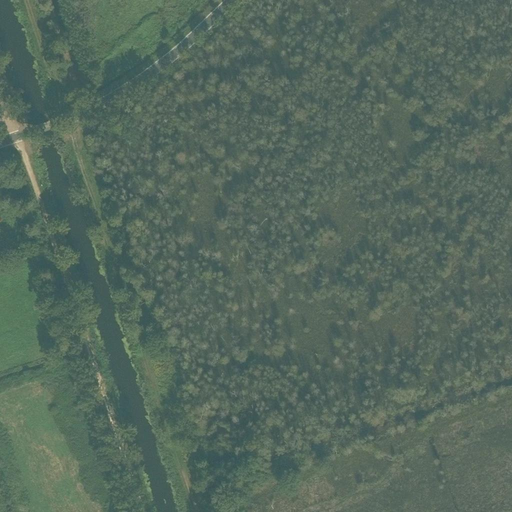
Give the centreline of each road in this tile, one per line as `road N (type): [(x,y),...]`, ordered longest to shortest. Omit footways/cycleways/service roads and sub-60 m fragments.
road 1 (track): [(26,0),(196,511)]
road 2 (track): [(140,511),(0,72)]
road 3 (tertiary): [(0,142),(127,88),(234,0)]
